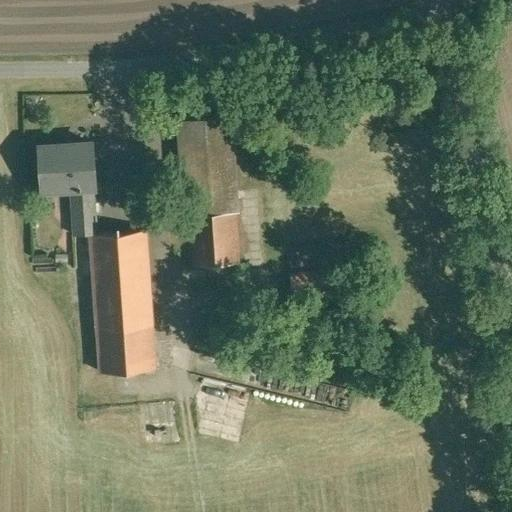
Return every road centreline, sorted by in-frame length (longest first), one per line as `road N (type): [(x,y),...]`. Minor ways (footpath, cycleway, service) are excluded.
road 1 (unclassified): [(450,5),(118,70),(0,72)]
road 2 (track): [(511,279),(450,5)]
